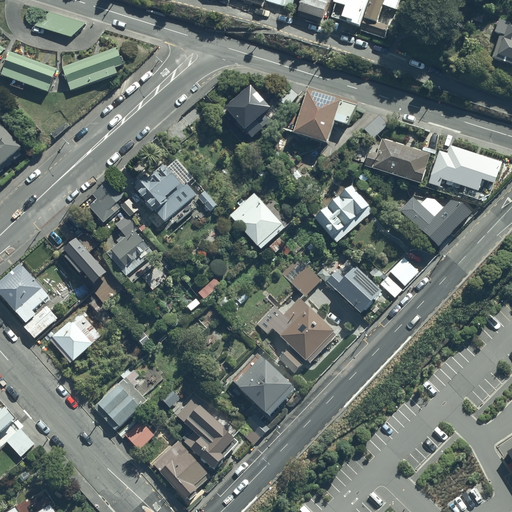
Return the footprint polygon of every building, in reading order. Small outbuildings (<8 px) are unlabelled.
[(302,0),(299,11),(324,19),(329,0),(302,0)] [(335,0),(335,2),(337,2),(332,16),(348,22),(349,20),(361,24),(368,0),(335,0)] [(371,0),(362,30),(386,38),(390,26),(378,22),(384,4),(398,9),(401,0),(371,0)] [(86,23),(49,11),(34,25),(71,37),(86,23)] [(511,21),(499,18),(496,33),(501,34),(495,60),(511,64),(511,21)] [(63,65),(71,90),(118,73),(115,67),(123,64),(117,47),(63,65)] [(56,67),(9,51),(1,74),(11,78),(9,85),(22,90),(25,83),(48,91),(56,67)] [(250,84),(224,107),(250,138),(263,127),(257,119),(270,108),(250,84)] [(288,108),(300,95),(291,86),(278,99),(288,108)] [(357,104),(310,88),(295,133),(328,144),(335,122),(349,126),(357,104)] [(59,110),(42,124),(55,139),(72,125),(59,110)] [(388,125),(379,115),(364,130),(373,139),(388,125)] [(0,123),(0,167),(18,151),(18,150),(21,147),(0,123)] [(431,155),(382,139),(378,154),(370,151),(365,167),(422,184),(431,155)] [(447,154),(440,152),(429,185),(440,188),(443,180),(479,193),(483,181),(496,185),(503,163),(450,145),(447,154)] [(137,186),(134,188),(154,213),(155,212),(164,222),(197,195),(187,183),(183,187),(164,164),(144,180),(142,177),(135,183),(137,186)] [(102,186),(85,200),(103,222),(121,208),(117,203),(126,195),(111,178),(102,186)] [(352,187),(315,219),(337,244),(374,212),(352,187)] [(217,205),(205,191),(198,197),(211,210),(217,205)] [(241,207),(230,216),(262,250),(286,228),(257,197),(254,194),(245,203),(242,199),(238,204),(241,207)] [(439,248),(472,213),(463,205),(451,201),(435,218),(413,197),(400,211),(439,248)] [(108,253),(127,277),(155,255),(136,231),(139,228),(128,215),(117,224),(127,238),(108,253)] [(281,272),(306,297),(322,281),(297,257),(281,272)] [(419,273),(404,258),(390,272),(406,287),(419,273)] [(40,308),(44,304),(50,299),(19,264),(0,280),(0,294),(25,324),(41,309),(40,308)] [(327,284),(326,284),(334,291),(335,290),(362,315),(383,292),(357,267),(346,279),(337,271),(326,283),(327,284)] [(217,278),(200,293),(206,299),(223,284),(217,278)] [(201,303),(196,298),(187,306),(192,311),(201,303)] [(275,305),(257,324),(268,334),(273,329),(282,337),(281,337),(307,362),(308,361),(311,364),(338,336),(335,333),(336,332),(300,298),(285,314),(275,305)] [(41,309),(25,324),(25,326),(36,339),(61,318),(44,304),(40,308),(41,309)] [(85,309),(52,339),(73,363),(104,335),(89,318),(91,315),(85,309)] [(258,355),(233,381),(241,389),(240,390),(267,415),(268,414),(271,417),(296,391),(293,388),(294,387),(268,362),(267,363),(258,355)] [(93,407),(95,409),(116,430),(147,400),(135,388),(139,384),(135,379),(139,375),(133,369),(93,407)] [(180,399),(171,389),(161,398),(171,408),(180,399)] [(193,399),(177,417),(195,433),(191,437),(188,434),(183,439),(186,441),(185,443),(215,470),(240,443),(193,399)] [(0,436),(15,423),(5,412),(4,413),(0,408),(0,436)] [(271,429),(253,414),(239,431),(255,445),(262,438),(271,429)] [(141,422),(126,437),(140,452),(156,437),(141,422)] [(21,430),(6,442),(21,459),(35,447),(21,430)] [(212,478),(180,442),(154,465),(186,501),(189,499),(191,501),(198,495),(196,493),(199,491),(198,490),(212,478)] [(416,511),(417,510),(432,498),(427,490),(410,503),(416,511)]
